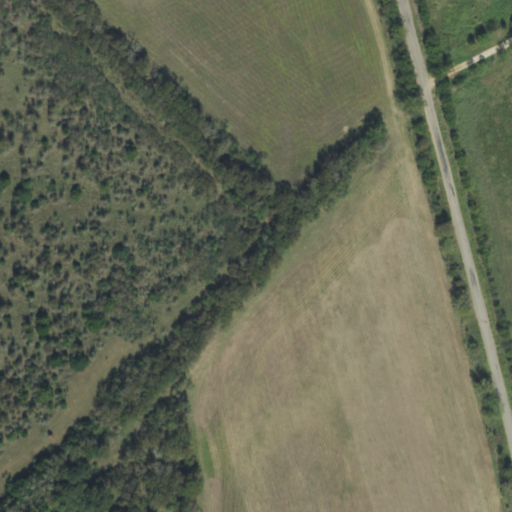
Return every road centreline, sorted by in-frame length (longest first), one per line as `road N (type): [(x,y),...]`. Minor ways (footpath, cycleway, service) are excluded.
road 1 (residential): [(511,400),(411,0)]
road 2 (residential): [(38,511),(178,361),(212,346)]
